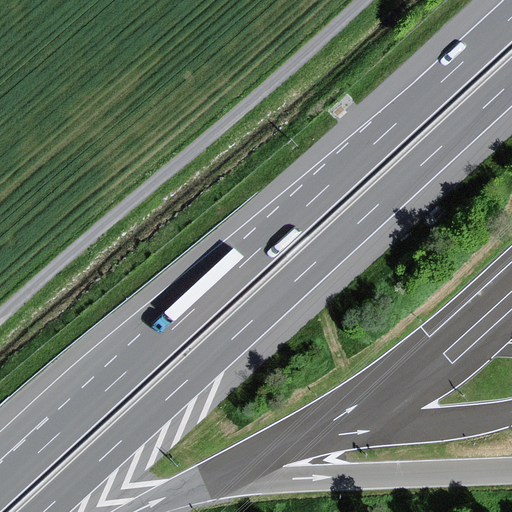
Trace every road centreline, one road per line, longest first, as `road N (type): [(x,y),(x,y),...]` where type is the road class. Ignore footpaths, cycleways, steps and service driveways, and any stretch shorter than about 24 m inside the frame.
road 1 (motorway): [(511,15),(0,486)]
road 2 (motorway): [(44,511),(511,82)]
road 3 (unclassified): [(358,0),(0,327)]
